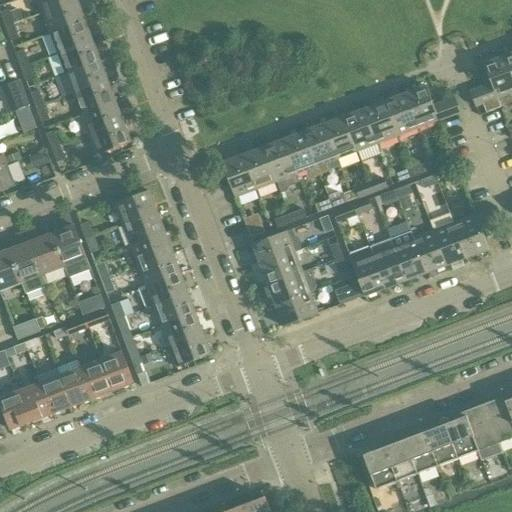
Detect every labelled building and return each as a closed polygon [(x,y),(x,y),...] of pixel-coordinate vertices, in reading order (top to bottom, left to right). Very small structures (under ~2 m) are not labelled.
[(36,0),(42,14),(77,1),(76,0),(36,0)] [(42,14),(50,34),(85,21),(77,1),(42,14)] [(0,13),(6,28),(14,25),(14,24),(23,21),(18,9),(10,12),(9,10),(0,13)] [(50,34),(58,55),(92,41),(85,21),(50,34)] [(14,25),(6,28),(11,43),(20,40),(14,25)] [(58,55),(65,74),(100,61),(92,41),(58,55)] [(16,55),(21,69),(29,66),(24,52),(16,55)] [(511,74),(506,57),(484,65),(492,85),(470,94),(475,108),(482,105),(486,114),(501,109),(498,99),(511,93),(511,74)] [(65,74),(73,94),(108,81),(100,61),(65,74)] [(29,66),(21,69),(27,83),(34,80),(29,66)] [(73,94),(80,114),(115,101),(108,81),(73,94)] [(417,130),(452,117),(461,113),(455,97),(433,105),(426,88),(405,96),(417,130)] [(31,95),(36,108),(44,105),(39,92),(31,95)] [(397,137),(417,130),(405,96),(384,104),(397,137)] [(80,114),(88,135),(123,121),(115,101),(80,114)] [(377,145),(397,137),(384,104),(364,112),(377,145)] [(44,105),(36,108),(42,124),(50,121),(44,105)] [(29,107),(16,112),(20,122),(33,117),(29,107)] [(357,152),(377,145),(364,112),(344,119),(357,152)] [(337,160),(357,152),(344,119),(324,126),(337,160)] [(123,121),(88,135),(97,157),(131,144),(123,121)] [(326,164),(337,160),(324,126),(304,134),(320,175),(327,173),(328,170),(326,164)] [(47,136),(52,149),(59,146),(55,133),(47,136)] [(313,178),(320,175),(304,134),(284,142),(297,175),(307,171),(309,176),(313,178)] [(296,175),(297,175),(284,142),(264,149),(276,183),(281,194),(287,191),(288,187),(299,183),(296,175)] [(59,146),(52,149),(58,164),(65,161),(59,146)] [(256,191),(276,183),(264,149),(243,157),(256,191)] [(44,153),(34,157),(38,168),(48,164),(44,153)] [(234,199),(256,191),(243,157),(222,165),(234,199)] [(436,159),(430,162),(433,170),(442,167),(439,160),(436,159)] [(8,165),(0,167),(0,193),(5,192),(0,177),(19,170),(16,162),(8,165)] [(424,163),(409,169),(413,178),(428,172),(424,163)] [(413,178),(409,169),(395,174),(399,183),(413,178)] [(421,181),(424,190),(439,184),(435,175),(421,181)] [(384,179),(369,184),(373,193),(387,188),(384,179)] [(373,193),(369,184),(355,190),(358,199),(373,193)] [(394,191),(401,207),(402,211),(412,207),(409,196),(413,194),(409,185),(394,191)] [(399,208),(401,207),(394,191),(380,196),(384,205),(396,200),(399,208)] [(114,206),(122,226),(156,212),(148,193),(114,206)] [(344,194),(329,199),(333,208),(347,203),(344,194)] [(333,208),(329,199),(315,205),(318,214),(333,208)] [(369,200),(355,206),(358,215),(372,209),(369,200)] [(358,215),(355,206),(333,214),(337,223),(358,215)] [(303,209),(289,215),(292,224),(307,218),(303,209)] [(496,209),(488,212),(493,226),(501,223),(496,209)] [(122,226),(129,246),(163,233),(156,212),(122,226)] [(64,229),(51,234),(64,267),(68,278),(91,270),(74,226),(73,226),(69,215),(60,219),(64,229)] [(292,224),(289,215),(274,220),(278,229),(292,224)] [(319,219),(325,234),(334,231),(328,216),(319,219)] [(475,216),(454,224),(467,258),(488,250),(475,216)] [(81,227),(86,240),(95,237),(90,224),(81,227)] [(454,224),(434,232),(447,266),(467,258),(454,224)] [(247,232),(250,240),(265,234),(262,226),(247,232)] [(35,228),(26,232),(43,275),(64,267),(51,234),(39,239),(35,228)] [(252,246),(260,266),(299,252),(298,250),(300,247),(297,240),(293,238),(290,231),(252,246)] [(9,250),(21,283),(22,283),(26,295),(47,287),(43,275),(26,232),(18,235),(22,245),(9,250)] [(410,232),(390,240),(406,281),(426,274),(410,232)] [(411,232),(410,232),(426,274),(447,266),(434,232),(414,240),(411,232)] [(129,246),(137,266),(171,253),(163,233),(129,246)] [(95,237),(86,240),(91,255),(100,251),(95,237)] [(390,240),(370,247),(386,289),(406,281),(390,240)] [(329,246),(335,261),(344,258),(338,243),(329,246)] [(349,255),(357,276),(365,297),(386,289),(370,247),(349,255)] [(0,291),(21,283),(9,250),(0,253),(0,291)] [(260,266),(268,286),(302,273),(295,254),(299,252),(260,266)] [(137,266),(145,286),(179,273),(171,253),(137,266)] [(344,258),(335,261),(340,275),(349,272),(344,258)] [(95,266),(101,280),(109,276),(104,262),(95,266)] [(268,286),(275,306),(314,292),(314,290),(316,287),(313,280),(309,278),(307,272),(302,274),(302,273),(268,286)] [(146,309),(152,307),(186,294),(179,273),(145,286),(145,287),(138,289),(146,309)] [(109,276),(101,280),(106,295),(115,291),(109,276)] [(357,276),(359,282),(335,291),(340,306),(365,297),(357,276)] [(314,292),(275,306),(283,328),(318,315),(310,294),(314,292)] [(152,307),(160,327),(194,314),(186,294),(152,307)] [(89,299),(77,303),(82,316),(93,311),(89,299)] [(111,306),(116,320),(125,317),(119,303),(111,306)] [(107,312),(85,320),(88,328),(110,320),(107,312)] [(160,327),(168,347),(202,334),(194,314),(160,327)] [(116,320),(124,341),(132,337),(125,317),(116,320)] [(85,320),(65,328),(68,336),(88,328),(85,320)] [(20,326),(12,328),(17,341),(25,338),(20,326)] [(68,336),(65,328),(54,332),(57,340),(68,336)] [(202,334),(168,347),(176,368),(210,355),(202,334)] [(124,341),(131,361),(140,357),(132,337),(124,341)] [(35,339),(24,343),(27,351),(38,346),(35,339)] [(27,351),(24,343),(13,348),(16,355),(27,351)] [(0,370),(10,366),(4,351),(0,352),(0,370)] [(122,353),(101,361),(112,392),(134,384),(122,353)] [(149,354),(140,357),(143,366),(152,362),(149,354)] [(140,357),(131,361),(137,375),(145,372),(143,366),(140,357)] [(77,361),(58,369),(72,407),(92,400),(80,368),(77,361)] [(101,361),(80,368),(92,400),(112,392),(101,361)] [(40,383),(40,384),(52,415),(72,407),(58,369),(38,377),(40,383)] [(40,384),(20,391),(32,423),(52,415),(40,384)] [(32,423),(20,391),(0,398),(0,404),(10,431),(32,423)] [(498,404),(485,408),(498,443),(511,437),(511,418),(504,397),(496,399),(498,404)] [(498,443),(485,408),(473,413),(471,409),(463,412),(480,456),(480,457),(479,457),(481,461),(502,453),(498,443)] [(480,456),(463,412),(456,415),(457,419),(444,424),(457,459),(475,452),(477,458),(479,457),(480,457),(480,456)] [(431,424),(422,428),(439,472),(441,471),(439,466),(457,459),(444,424),(432,428),(431,424)] [(417,434),(404,439),(417,474),(434,468),(436,473),(439,472),(422,428),(415,430),(417,434)] [(390,440),(382,443),(399,487),(401,486),(399,481),(417,474),(404,439),(392,444),(390,440)] [(399,487),(382,443),(375,446),(376,450),(364,455),(377,489),(394,483),(396,488),(399,487)] [(248,493),(240,496),(246,511),(270,511),(265,498),(252,503),(248,493)] [(236,509),(226,511),(246,511),(240,496),(232,499),(236,509)]
